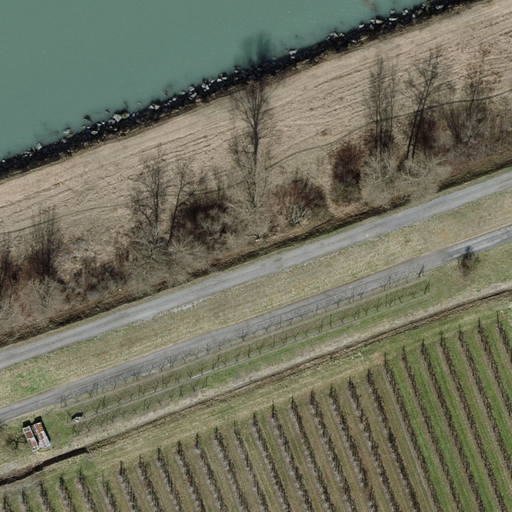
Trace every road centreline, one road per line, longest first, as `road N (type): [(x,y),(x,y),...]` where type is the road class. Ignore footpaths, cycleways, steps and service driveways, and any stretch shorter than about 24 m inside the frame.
road 1 (track): [(511,227),(0,413)]
road 2 (track): [(511,173),(0,358)]
